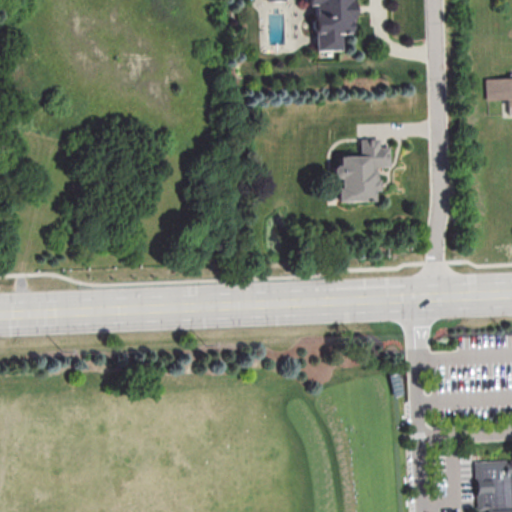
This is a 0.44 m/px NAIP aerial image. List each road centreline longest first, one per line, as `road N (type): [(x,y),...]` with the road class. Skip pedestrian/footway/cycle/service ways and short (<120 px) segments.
road 1 (secondary): [(511,295),(0,315)]
road 2 (residential): [(443,298),(435,260),(433,0)]
